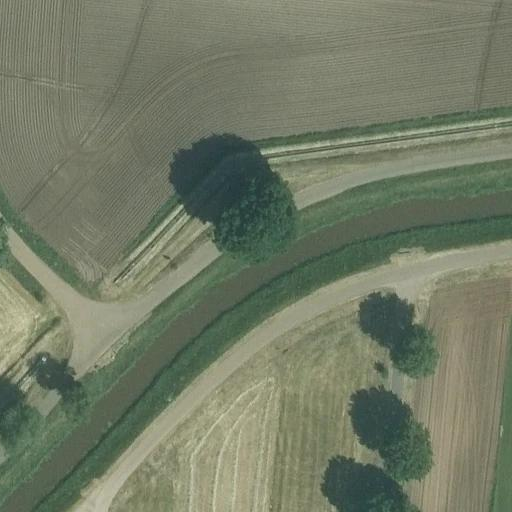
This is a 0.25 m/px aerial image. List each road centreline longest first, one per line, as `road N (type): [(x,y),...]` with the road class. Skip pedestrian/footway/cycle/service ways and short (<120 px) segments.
road 1 (unclassified): [(104,339),(204,256),(275,210),(352,180),(511,152)]
road 2 (track): [(408,270),(388,511)]
road 3 (unclassified): [(104,339),(0,224)]
road 4 (unclassified): [(0,453),(104,339)]
